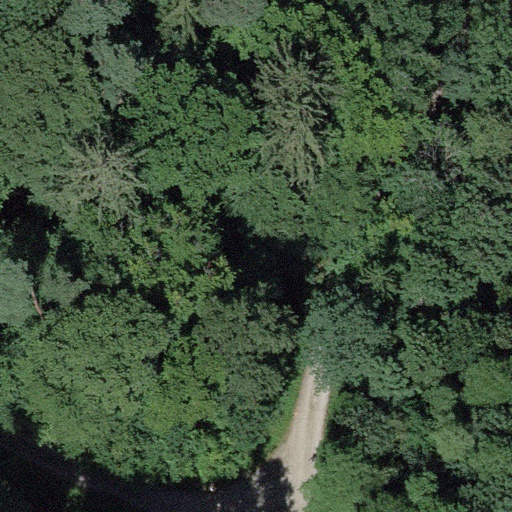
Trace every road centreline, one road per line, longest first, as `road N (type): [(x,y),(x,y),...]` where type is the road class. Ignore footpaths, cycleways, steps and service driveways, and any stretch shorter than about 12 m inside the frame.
road 1 (track): [(475,0),(337,300),(288,511)]
road 2 (track): [(220,511),(55,479),(0,445)]
